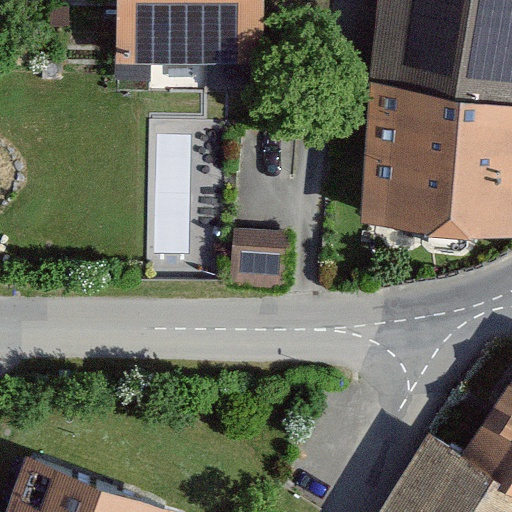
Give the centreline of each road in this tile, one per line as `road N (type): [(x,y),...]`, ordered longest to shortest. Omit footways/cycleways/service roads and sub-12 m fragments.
road 1 (residential): [(303,321),(343,0)]
road 2 (tertiary): [(0,320),(303,321)]
road 3 (tertiary): [(303,321),(399,321),(510,299)]
